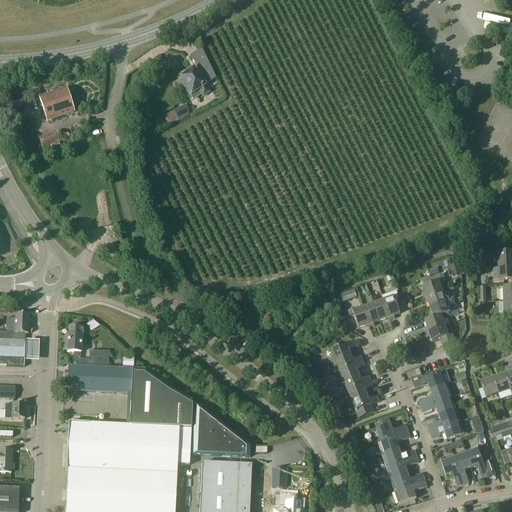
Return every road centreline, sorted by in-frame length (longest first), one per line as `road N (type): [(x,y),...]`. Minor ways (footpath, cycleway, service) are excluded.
road 1 (unclassified): [(350,511),(318,436),(270,387),(167,308),(76,268)]
road 2 (unclassified): [(39,511),(48,306)]
road 3 (residential): [(443,505),(394,370)]
road 4 (secondary): [(0,62),(120,46)]
